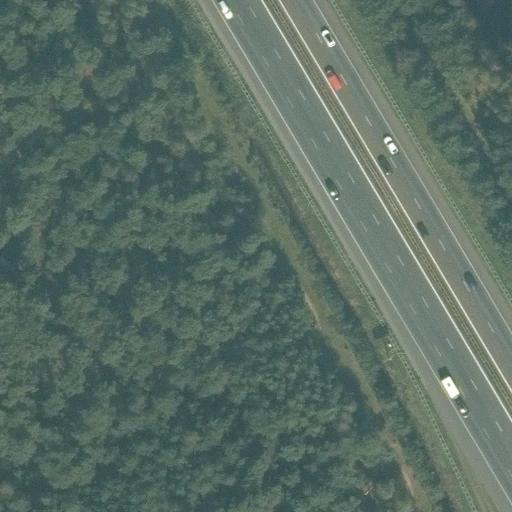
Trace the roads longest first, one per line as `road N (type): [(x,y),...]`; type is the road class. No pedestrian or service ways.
road 1 (motorway): [(235,0),(511,466)]
road 2 (motorway): [(511,361),(296,0)]
road 3 (track): [(97,0),(249,241),(293,275)]
road 4 (track): [(400,477),(293,275)]
road 5 (track): [(0,162),(144,80)]
